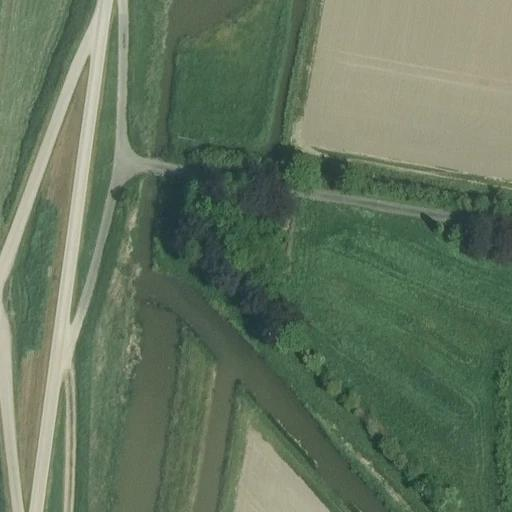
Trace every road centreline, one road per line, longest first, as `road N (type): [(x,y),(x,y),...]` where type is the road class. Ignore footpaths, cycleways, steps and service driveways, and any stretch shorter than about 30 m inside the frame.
road 1 (unclassified): [(37,511),(102,18)]
road 2 (unclassified): [(0,264),(102,18)]
road 3 (unclassified): [(20,511),(0,380)]
